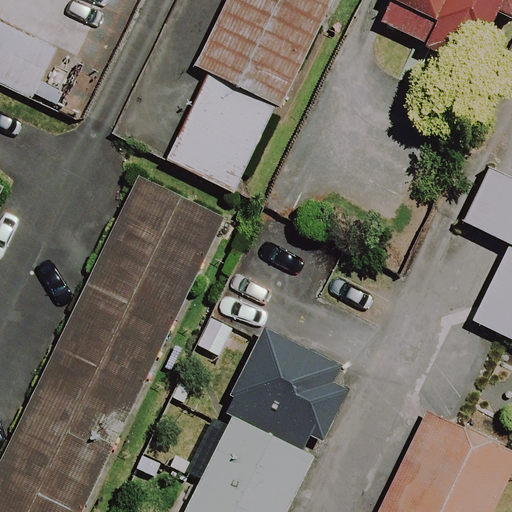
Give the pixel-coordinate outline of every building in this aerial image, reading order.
[(364,0),(244,0),(167,150),(262,199),(364,0)] [(511,0),(415,0),(407,16),(511,70),(511,0)] [(0,217),(15,189),(0,181),(0,217)] [(96,511),(241,233),(150,186),(0,476),(0,511),(96,511)] [(511,291),(492,330),(511,339),(511,291)] [(302,511),(329,461),(239,415),(189,511),(302,511)] [(511,511),(511,452),(449,420),(401,511),(511,511)]
